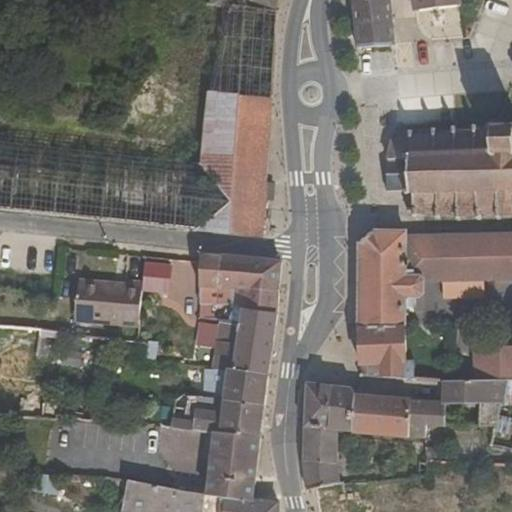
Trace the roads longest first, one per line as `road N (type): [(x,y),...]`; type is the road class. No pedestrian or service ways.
road 1 (residential): [(312,254),(0,223)]
road 2 (tertiary): [(298,511),(289,406),(312,254)]
road 3 (tertiary): [(312,254),(313,0)]
